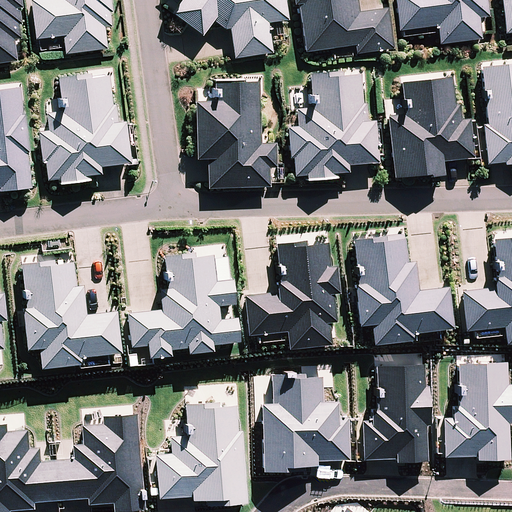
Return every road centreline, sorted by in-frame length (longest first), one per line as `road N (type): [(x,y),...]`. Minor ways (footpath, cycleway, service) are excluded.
road 1 (residential): [(169,209),(511,199)]
road 2 (residential): [(274,511),(317,488),(511,490)]
road 3 (residential): [(169,209),(146,0)]
road 4 (residential): [(0,227),(169,209)]
